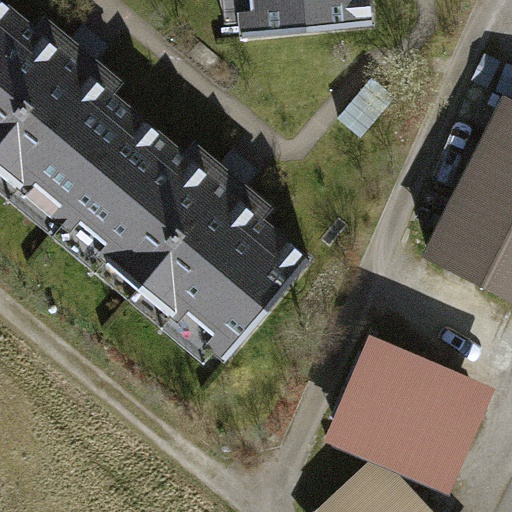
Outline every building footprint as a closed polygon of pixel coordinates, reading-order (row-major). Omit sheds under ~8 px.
[(143,107),(9,0),(0,0),(0,210),(35,239),(143,107)] [(376,0),(216,0),(220,44),(379,32),(376,0)] [(396,99),(373,80),(339,122),(362,141),(396,99)] [(143,107),(35,239),(183,359),(291,227),(143,107)] [(511,116),(504,113),(424,273),(511,316),(511,116)] [(377,461),(450,492),(492,393),(374,343),(332,442),(377,461)] [(319,511),(427,511),(377,461),(319,511)]
